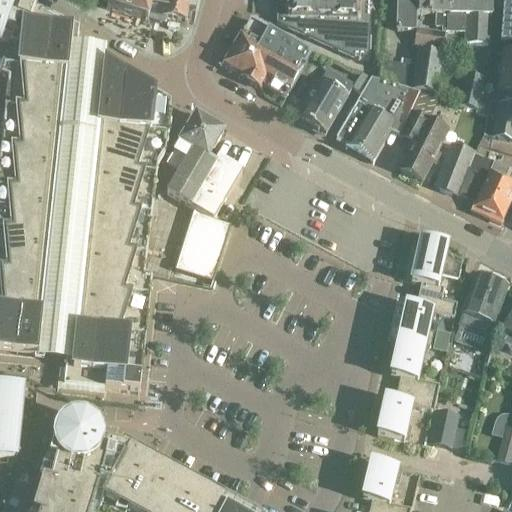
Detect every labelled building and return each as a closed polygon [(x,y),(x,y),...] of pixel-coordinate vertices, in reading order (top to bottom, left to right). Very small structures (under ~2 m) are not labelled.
[(0,0),(0,74),(16,29),(8,26),(17,2),(17,1),(15,0),(0,0)] [(162,27),(164,22),(185,25),(189,0),(109,0),(106,12),(147,25),(148,23),(162,27)] [(276,0),(276,28),(358,65),(368,65),(370,0),(276,0)] [(42,365),(44,351),(76,48),(78,32),(17,2),(8,26),(16,29),(0,74),(0,78),(9,82),(0,166),(0,357),(34,362),(34,364),(42,365)] [(511,8),(502,8),(499,47),(511,47),(511,8)] [(269,34),(250,24),(241,39),(223,71),(240,81),(240,82),(259,93),(266,82),(277,88),(278,87),(290,94),(311,58),(286,44),(280,55),(263,45),(269,34)] [(511,49),(508,49),(508,48),(496,46),(494,57),(502,59),(499,75),(511,76),(511,49)] [(76,48),(42,365),(54,367),(66,368),(105,68),(107,51),(91,50),(76,48)] [(429,58),(426,87),(438,88),(441,59),(429,58)] [(418,81),(420,61),(403,59),(401,79),(418,81)] [(103,395),(138,398),(150,281),(145,275),(157,170),(164,159),(169,108),(160,107),(160,102),(105,68),(66,368),(63,389),(103,395)] [(310,100),(297,122),(296,123),(325,140),(325,139),(325,138),(347,101),(346,101),(353,89),(326,73),(319,85),(317,88),(314,87),(307,98),(310,100)] [(496,94),(511,96),(511,76),(499,75),(496,94)] [(344,152),(372,169),(373,167),(372,167),(414,96),(370,83),(356,108),(367,114),(346,151),(345,151),(344,152)] [(486,122),(483,140),(511,145),(511,110),(489,107),(489,109),(486,121),(486,122)] [(400,174),(399,174),(399,175),(421,186),(422,185),(421,185),(440,147),(429,141),(434,130),(410,118),(399,141),(409,146),(403,158),(407,160),(400,174)] [(195,119),(166,168),(179,176),(166,198),(193,214),(173,277),(212,288),(230,231),(213,225),(241,176),(218,163),(210,158),(223,136),(195,119)] [(451,150),(450,150),(449,152),(435,189),(434,192),(434,191),(433,192),(457,201),(468,174),(473,159),(461,154),(451,150)] [(468,174),(486,182),(493,168),(473,159),(468,174)] [(500,229),(511,203),(511,174),(494,166),(493,168),(486,182),(468,174),(457,201),(474,210),(471,216),(500,229)] [(439,306),(439,305),(442,293),(437,292),(440,280),(457,285),(461,266),(445,258),(447,251),(420,245),(414,270),(416,270),(412,288),(420,290),(417,302),(440,307),(441,306),(439,306)] [(475,281),(462,318),(458,331),(488,342),(492,329),(493,330),(507,292),(475,281)] [(403,326),(402,326),(397,346),(424,352),(429,353),(432,338),(428,337),(432,319),(452,324),(455,309),(441,306),(440,307),(417,302),(415,314),(407,312),(403,326)] [(511,318),(503,336),(508,339),(503,348),(511,353),(511,318)] [(439,391),(418,386),(422,368),(425,368),(429,353),(424,352),(397,346),(393,367),(394,367),(391,382),(399,384),(397,396),(403,397),(436,404),(439,391)] [(0,391),(0,460),(13,462),(20,394),(0,391)] [(436,404),(403,397),(397,396),(394,407),(386,406),(383,420),(381,420),(376,441),(408,448),(411,432),(407,431),(412,413),(433,418),(436,404)] [(452,453),(456,434),(459,421),(436,416),(429,449),(452,454),(452,453)] [(503,441),(496,466),(511,469),(511,419),(508,418),(502,418),(496,421),(494,425),(491,438),(503,441)] [(53,446),(49,464),(35,511),(34,511),(236,511),(122,450),(120,452),(102,448),(101,439),(97,432),(91,426),(83,423),(74,423),(66,426),(59,431),(55,438),(53,446)] [(397,511),(389,510),(393,492),(397,493),(401,477),(370,469),(365,490),(367,491),(363,505),(371,507),(369,511),(397,511)] [(0,500),(4,494),(8,480),(7,473),(5,471),(0,472),(0,500)]
